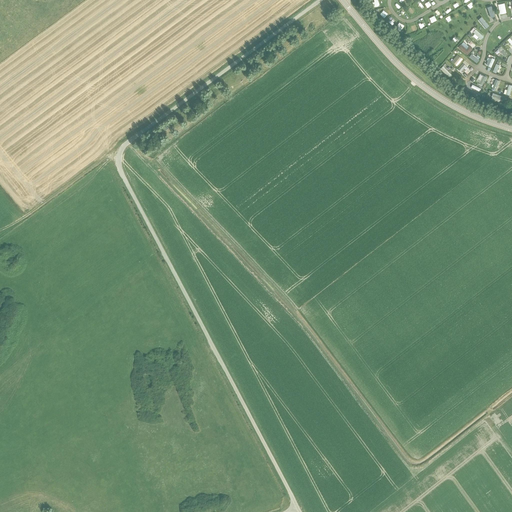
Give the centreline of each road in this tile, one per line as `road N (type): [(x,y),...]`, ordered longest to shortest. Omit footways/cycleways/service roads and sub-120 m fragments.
road 1 (unclassified): [(296,507),(118,155),(320,0)]
road 2 (tertiary): [(511,128),(442,100),(396,63),(342,0)]
